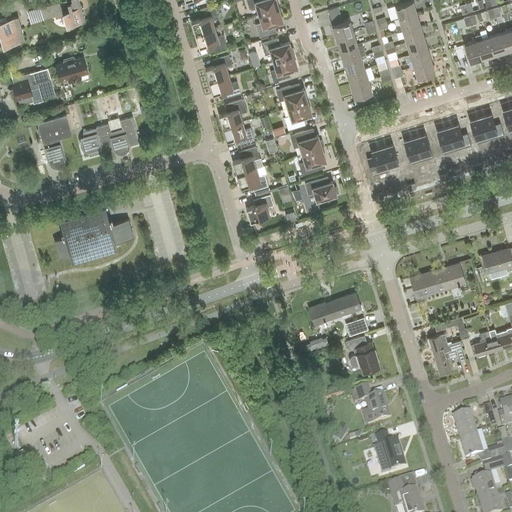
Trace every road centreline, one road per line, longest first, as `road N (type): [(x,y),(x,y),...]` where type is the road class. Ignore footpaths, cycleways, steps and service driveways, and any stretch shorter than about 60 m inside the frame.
road 1 (secondary): [(0,357),(60,351),(253,281)]
road 2 (track): [(226,311),(264,362),(312,511)]
road 3 (residential): [(207,157),(47,198),(0,191)]
road 4 (residential): [(342,128),(511,77)]
road 5 (residential): [(207,157),(207,128),(169,0)]
road 6 (residential): [(428,406),(383,256)]
road 7 (secondary): [(377,238),(511,197)]
road 8 (residential): [(342,128),(324,63),(307,46),(292,0)]
road 9 (residential): [(253,281),(218,166),(207,157)]
road 10 (residential): [(383,256),(511,217)]
road 11 (secondary): [(253,281),(377,238)]
